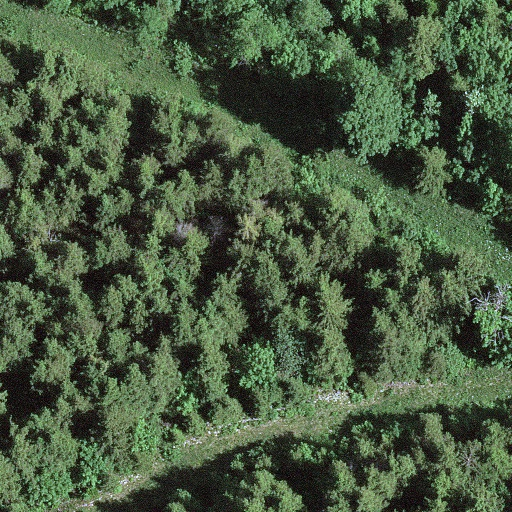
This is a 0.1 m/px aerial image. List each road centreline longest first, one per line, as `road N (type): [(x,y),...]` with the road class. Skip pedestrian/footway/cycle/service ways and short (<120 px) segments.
road 1 (track): [(0,27),(193,111),(511,280)]
road 2 (track): [(122,511),(278,431),(511,386)]
